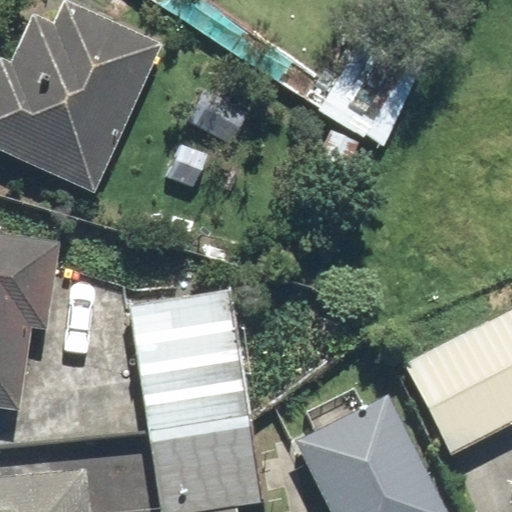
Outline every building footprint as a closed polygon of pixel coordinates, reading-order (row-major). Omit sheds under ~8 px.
[(153,50),(52,3),(43,22),(20,11),(0,55),(0,160),(84,200),(153,50)] [(0,241),(0,417),(9,419),(18,332),(39,334),(48,246),(0,241)] [(117,310),(147,511),(230,511),(252,508),(220,294),(117,310)] [(511,308),(393,367),(441,462),(511,426),(511,308)] [(432,511),(375,399),(359,408),(350,389),(302,414),(311,432),(284,446),(318,511),(432,511)] [(511,511),(511,464),(487,477),(505,511),(511,511)] [(82,511),(81,482),(0,486),(0,511),(82,511)]
